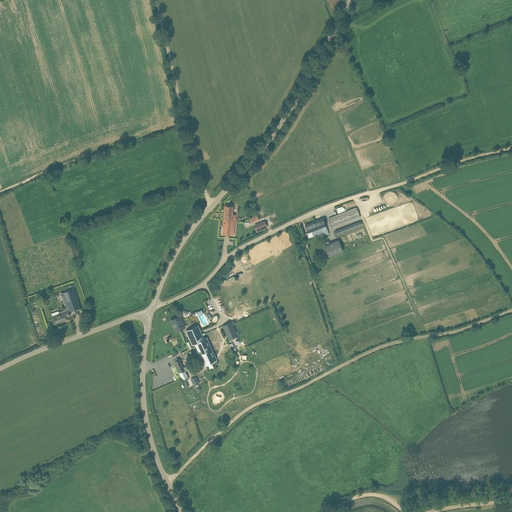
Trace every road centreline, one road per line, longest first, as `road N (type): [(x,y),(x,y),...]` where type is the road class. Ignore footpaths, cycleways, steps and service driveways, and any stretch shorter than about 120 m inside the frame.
road 1 (track): [(166,482),(264,400),(378,347),(511,311)]
road 2 (unclassified): [(152,307),(177,248),(269,139),(350,0)]
road 3 (track): [(211,205),(156,0)]
road 4 (unclassified): [(180,511),(144,410),(152,307)]
road 5 (unclassified): [(152,307),(193,290),(248,243),(324,208)]
road 6 (track): [(324,208),(511,148)]
road 7 (unclassified): [(0,368),(152,307)]
road 8 (track): [(123,142),(0,192)]
